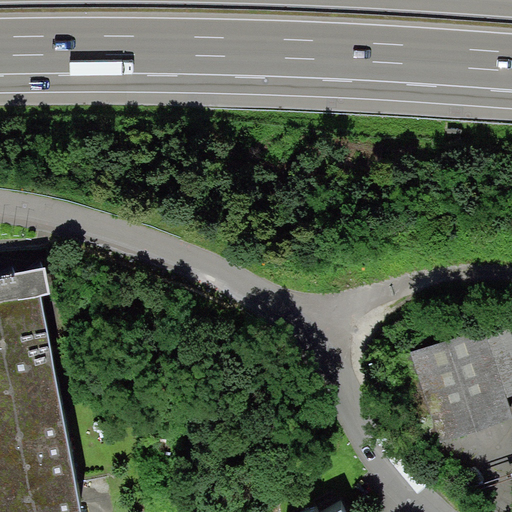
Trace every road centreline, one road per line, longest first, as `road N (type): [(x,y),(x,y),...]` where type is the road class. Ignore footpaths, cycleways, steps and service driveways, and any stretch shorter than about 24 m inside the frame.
road 1 (motorway): [(0,79),(380,52)]
road 2 (motorway): [(0,46),(380,52)]
road 3 (unclassified): [(0,203),(69,214),(197,255),(318,340)]
road 4 (unclassified): [(318,340),(409,281),(511,270)]
road 5 (unclassified): [(434,511),(383,459),(318,340)]
road 6 (motorway): [(380,52),(511,61)]
